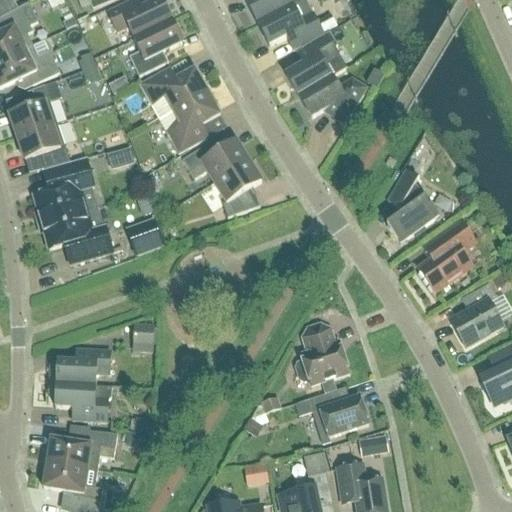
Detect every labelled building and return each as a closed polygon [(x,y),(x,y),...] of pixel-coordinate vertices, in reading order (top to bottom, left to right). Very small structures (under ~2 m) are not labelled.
[(0,0),(0,22),(18,13),(10,0),(0,0)] [(68,0),(55,0),(54,1),(61,12),(72,6),(68,0)] [(89,0),(87,1),(93,14),(121,2),(120,0),(89,0)] [(255,0),(246,5),(258,28),(292,10),(286,0),(255,0)] [(128,32),(134,44),(171,26),(161,4),(142,13),(136,3),(107,17),(117,37),(128,32)] [(0,38),(0,66),(25,54),(20,43),(33,36),(30,31),(38,27),(29,7),(18,13),(0,22),(0,35),(1,38),(0,38)] [(300,52),(302,51),(323,39),(312,17),(299,23),(292,10),(258,28),(270,51),(294,39),(300,52)] [(171,26),(134,44),(140,56),(129,61),(139,82),(168,67),(163,57),(182,47),(171,26)] [(286,79),(299,101),(331,81),(324,70),(339,62),(333,52),(338,50),(329,36),(302,52),(310,65),(286,79)] [(33,50),(25,54),(0,66),(0,93),(28,80),(32,91),(60,78),(49,56),(38,61),(33,50)] [(140,89),(159,124),(208,97),(195,74),(176,85),(169,73),(140,89)] [(331,81),(299,101),(312,122),(329,112),(334,120),(345,127),(344,128),(344,129),(367,93),(352,84),(338,92),(331,81)] [(9,119),(17,142),(57,128),(44,90),(12,103),(17,117),(9,119)] [(208,97),(159,124),(179,159),(208,143),(201,130),(220,120),(208,97)] [(57,128),(17,142),(25,165),(32,162),(36,175),(70,166),(57,128)] [(207,176),(214,188),(249,166),(236,146),(217,157),(210,147),(182,165),(195,184),(207,176)] [(34,200),(41,227),(87,214),(81,195),(94,191),(86,163),(43,175),(49,196),(34,200)] [(249,166),(214,188),(226,207),(223,209),(228,223),(260,211),(255,199),(251,200),(248,195),(261,186),(249,166)] [(415,191),(419,183),(406,176),(388,206),(401,214),(404,218),(387,231),(400,249),(413,240),(415,242),(426,234),(424,232),(439,221),(426,203),(425,203),(418,194),(415,191)] [(87,214),(41,227),(49,254),(65,250),(70,269),(113,257),(105,231),(93,235),(87,214)] [(127,234),(136,260),(163,251),(153,224),(127,234)] [(418,274),(435,297),(471,272),(461,257),(474,247),(460,227),(440,241),(448,252),(418,274)] [(461,304),(468,316),(450,326),(465,353),(503,331),(489,308),(497,303),(489,288),(461,304)] [(309,385),(311,391),(349,378),(339,347),(335,349),(330,334),(320,329),(308,333),(303,342),(308,357),(301,360),(303,365),(298,367),(295,372),(299,384),(304,387),(309,385)] [(134,348),(152,349),(153,332),(135,331),(134,348)] [(481,383),(494,411),(509,404),(511,408),(511,407),(511,352),(499,359),(505,372),(481,383)] [(58,366),(57,389),(95,391),(96,381),(99,379),(110,379),(111,356),(87,355),(86,367),(58,366)] [(95,391),(57,389),(55,412),(84,414),(83,426),(107,427),(108,404),(98,404),(95,401),(95,391)] [(319,414),(329,442),(369,429),(359,401),(341,407),(337,395),(309,404),(313,416),(319,414)] [(277,403),(262,408),(265,418),(281,413),(277,403)] [(48,464),(47,467),(97,475),(99,461),(114,463),(117,439),(90,436),(88,449),(51,443),(49,455),(46,454),(45,464),(48,464)] [(97,475),(47,467),(47,472),(44,472),(42,481),(45,481),(43,493),(72,497),(69,511),(99,511),(102,493),(95,492),(97,475)] [(337,473),(342,503),(356,500),(357,511),(385,511),(382,484),(366,487),(363,469),(337,473)] [(255,473),(255,489),(278,488),(277,472),(255,473)] [(278,500),(280,511),(328,511),(334,511),(326,477),(308,481),(310,493),(278,500)]
